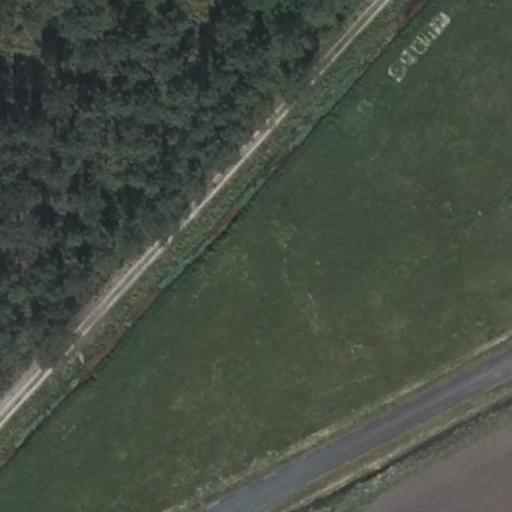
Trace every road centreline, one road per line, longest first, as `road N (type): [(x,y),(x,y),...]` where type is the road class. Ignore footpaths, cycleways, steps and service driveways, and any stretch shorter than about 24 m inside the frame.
road 1 (track): [(378,0),(0,415)]
road 2 (tertiary): [(229,511),(511,363)]
